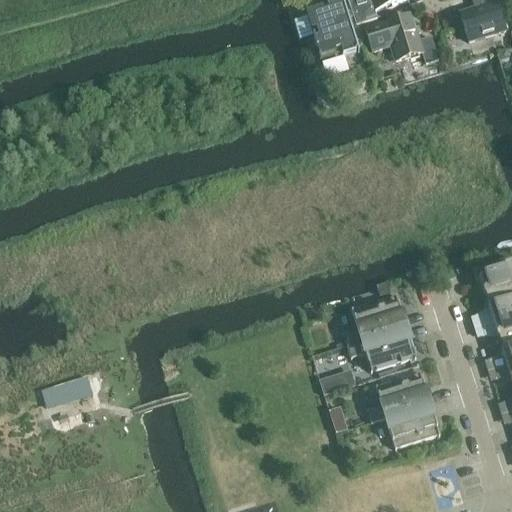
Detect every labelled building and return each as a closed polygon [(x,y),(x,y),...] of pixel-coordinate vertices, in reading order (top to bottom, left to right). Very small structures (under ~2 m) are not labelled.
[(347,0),(356,28),(377,21),(375,14),(409,3),(408,2),(407,3),(406,0),(347,0)] [(459,15),(469,45),(506,34),(500,14),(509,11),(505,0),(479,0),(482,8),(459,15)] [(358,55),(359,55),(342,1),(341,1),(342,4),(340,4),(327,8),(327,10),(328,12),(307,18),(320,62),(341,55),(342,59),(357,54),(358,55)] [(390,49),(395,64),(422,56),(426,67),(438,63),(431,40),(419,43),(411,17),(365,31),(372,54),(390,49)] [(479,280),(486,303),(511,294),(511,262),(492,269),(493,270),(495,275),(481,280),(480,279),(479,280)] [(386,286),(377,289),(380,299),(389,296),(386,286)] [(511,294),(486,303),(493,325),(511,318),(511,294)] [(343,335),(347,348),(404,331),(398,313),(399,312),(399,313),(401,313),(396,298),(395,299),(353,313),(353,312),(351,312),(357,331),(343,335)] [(511,318),(493,325),(500,346),(511,342),(511,318)] [(404,331),(347,348),(351,361),(365,357),(371,375),(372,375),(372,374),(414,361),(415,362),(416,361),(411,347),(410,348),(409,349),(404,331)] [(511,342),(500,346),(506,368),(511,366),(511,342)] [(354,372),(321,379),(324,395),(357,388),(354,372)] [(371,426),(386,422),(385,421),(428,408),(422,390),(423,390),(425,390),(420,376),(419,376),(419,377),(377,390),(377,389),(375,390),(381,408),(367,412),(371,426)] [(46,410),(93,396),(88,381),(42,395),(46,410)] [(511,407),(511,402),(502,404),(506,425),(511,423),(511,407)] [(385,421),(386,422),(395,453),(396,453),(395,452),(439,438),(439,439),(440,439),(435,424),(434,425),(433,426),(428,408),(385,421)]
